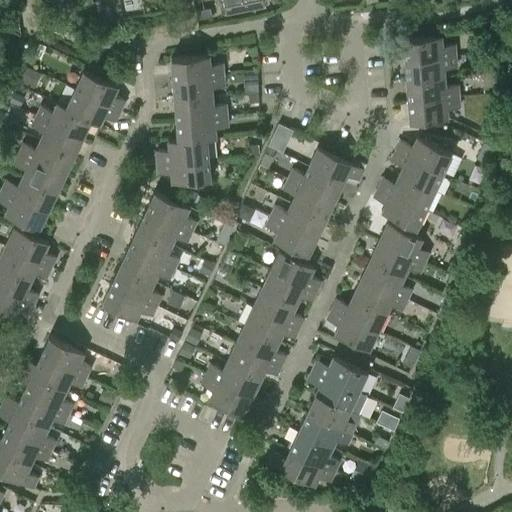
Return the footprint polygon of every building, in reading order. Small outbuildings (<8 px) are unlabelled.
[(263,3),(262,0),(222,0),(225,10),(263,3)] [(210,7),(195,10),(197,19),(211,16),(210,7)] [(403,38),(404,59),(455,55),(454,44),(441,45),(440,35),(403,38)] [(496,63),(495,53),(482,53),(482,64),(496,63)] [(172,78),(223,74),(222,63),(209,64),(208,54),(170,57),(172,78)] [(456,66),(455,55),(404,59),(406,79),(443,76),(443,67),(456,66)] [(20,84),(34,91),(41,76),(27,69),(20,84)] [(83,69),(74,88),(120,110),(125,99),(113,94),(117,85),(83,69)] [(224,85),(223,74),(172,78),(174,98),(211,95),(211,86),(224,85)] [(407,100),(458,95),(457,84),(444,85),(443,76),(406,79),(407,100)] [(115,120),(120,110),(74,88),(65,105),(65,106),(90,118),(90,119),(99,123),(103,114),(115,120)] [(257,101),(257,91),(248,92),(248,101),(257,101)] [(21,107),(26,97),(15,92),(11,102),(21,107)] [(211,95),(174,98),(175,119),(226,115),(225,103),(212,105),(211,95)] [(459,107),(458,95),(407,100),(409,121),(447,118),(446,108),(459,107)] [(82,137),(90,119),(90,118),(65,106),(65,105),(57,101),(52,111),(41,105),(36,115),(82,137)] [(82,137),(36,115),(31,125),(43,131),(39,139),(73,155),(82,137)] [(227,126),(226,115),(175,119),(177,138),(177,139),(205,137),(205,138),(215,137),(214,127),(227,126)] [(400,139),(395,149),(441,171),(450,152),(416,136),(412,145),(400,139)] [(207,157),(205,138),(205,137),(177,139),(177,138),(167,139),(168,149),(155,150),(156,161),(207,157)] [(64,174),(73,155),(39,139),(35,147),(23,142),(18,152),(64,174)] [(499,149),(484,142),(477,157),(492,164),(499,149)] [(249,153),(258,152),(257,144),(249,144),(249,153)] [(317,146),(308,165),(342,181),(346,173),(358,179),(363,168),(317,146)] [(274,149),(269,147),(266,153),(271,155),(274,149)] [(399,173),(432,189),(441,171),(395,149),(391,159),(402,165),(399,173)] [(55,192),(64,174),(18,152),(14,162),(25,168),(22,176),(55,192)] [(209,178),(207,157),(156,161),(157,173),(170,171),(171,181),(209,178)] [(333,200),(342,181),(308,165),(304,173),(292,168),(288,178),(333,200)] [(378,186),(424,208),(432,189),(399,173),(395,182),(383,176),(378,186)] [(1,189),(47,211),(55,192),(22,176),(18,184),(6,179),(1,189)] [(333,200),(288,178),(283,188),(295,194),(291,202),(325,218),(333,200)] [(424,208),(378,186),(373,196),(385,202),(381,211),(415,227),(424,208)] [(38,230),(47,211),(1,189),(0,190),(0,200),(9,203),(5,213),(38,230)] [(154,190),(145,209),(191,231),(196,220),(184,215),(188,206),(154,190)] [(325,218),(291,202),(287,210),(275,205),(270,215),(316,236),(325,218)] [(253,208),(242,203),(236,214),(247,219),(253,208)] [(145,209),(136,227),(170,243),(174,235),(186,241),(191,231),(145,209)] [(316,236),(270,215),(265,225),(277,230),(273,240),(307,256),(316,236)] [(387,221),(378,240),(424,261),(429,251),(417,246),(421,237),(387,221)] [(14,225),(5,244),(50,266),(55,256),(43,250),(48,241),(14,225)] [(128,246),(174,268),(178,257),(167,252),(170,243),(136,227),(128,246)] [(461,228),(457,237),(465,241),(469,232),(466,230),(461,228)] [(223,245),(228,234),(220,230),(215,241),(223,245)] [(247,234),(238,230),(231,243),(241,248),(247,234)] [(369,258),(403,274),(407,266),(419,272),(424,261),(378,240),(369,258)] [(46,276),(50,266),(5,244),(0,254),(0,264),(30,279),(34,271),(46,276)] [(169,278),(174,268),(128,246),(119,264),(153,280),(157,272),(169,278)] [(279,249),(270,268),(316,290),(321,280),(309,274),(313,265),(279,249)] [(469,260),(457,254),(448,273),(460,279),(469,260)] [(361,277),(406,298),(411,288),(399,283),(403,274),(369,258),(361,277)] [(199,271),(209,275),(213,265),(204,260),(199,271)] [(26,287),(30,279),(0,264),(0,287),(33,303),(38,293),(26,287)] [(110,283),(156,304),(161,294),(149,289),(153,280),(119,264),(110,283)] [(311,300),(316,290),(270,268),(261,287),(295,303),(299,295),(311,300)] [(447,281),(455,285),(458,279),(450,275),(447,281)] [(352,295),(386,311),(390,303),(401,309),(406,298),(361,277),(352,295)] [(151,315),(156,304),(110,283),(101,302),(135,318),(140,309),(151,315)] [(28,313),(33,303),(0,287),(0,310),(12,316),(16,307),(28,313)] [(291,311),(295,303),(261,287),(253,305),(299,327),(303,317),(291,311)] [(331,308),(377,330),(386,311),(352,295),(348,303),(336,298),(331,308)] [(294,337),(299,327),(253,305),(244,324),(278,340),(282,331),(294,337)] [(368,349),(377,330),(331,308),(327,318),(338,324),(334,333),(368,349)] [(274,348),(278,340),(244,324),(235,342),(281,364),(286,354),(274,348)] [(172,328),(168,337),(177,341),(181,332),(172,328)] [(185,339),(195,344),(200,333),(190,328),(185,339)] [(49,335),(40,354),(86,376),(90,366),(79,360),(83,351),(49,335)] [(188,357),(193,347),(184,342),(179,352),(188,357)] [(276,374),(281,364),(235,342),(226,361),(260,377),(264,368),(276,374)] [(24,357),(19,367),(65,388),(69,380),(81,386),(86,376),(40,354),(36,362),(24,357)] [(312,369),(357,391),(366,371),(333,355),(328,364),(316,359),(312,369)] [(411,368),(414,362),(413,361),(405,357),(402,364),(410,368),(411,368)] [(185,364),(175,359),(172,366),(181,371),(185,364)] [(251,395),(260,377),(226,361),(222,369),(211,363),(206,373),(251,395)] [(61,397),(65,388),(19,367),(14,377),(26,383),(22,391),(68,413),(73,402),(61,397)] [(357,391),(312,369),(307,379),(319,385),(315,393),(349,409),(357,391)] [(242,414),(251,395),(206,373),(201,384),(213,389),(208,398),(242,414)] [(102,389),(98,399),(108,404),(113,394),(102,389)] [(6,393),(2,403),(47,425),(51,417),(63,423),(68,413),(22,391),(18,399),(6,393)] [(306,411),(352,433),(356,423),(345,417),(349,409),(315,393),(306,411)] [(403,408),(408,398),(399,393),(394,404),(403,408)] [(43,433),(47,425),(2,403),(0,406),(0,415),(9,419),(5,428),(50,449),(55,439),(43,433)] [(297,430),(331,446),(335,438),(347,443),(352,433),(306,411),(297,430)] [(388,417),(384,425),(392,429),(396,421),(388,417)] [(0,435),(0,447),(30,462),(34,454),(46,459),(50,449),(5,428),(1,436),(0,435)] [(289,448),(334,470),(339,460),(327,454),(331,446),(297,430),(289,448)] [(373,442),(384,447),(387,441),(376,435),(373,442)] [(30,462),(0,447),(0,471),(32,487),(38,476),(26,470),(30,462)] [(334,470),(289,448),(285,456),(273,451),(267,462),(313,483),(318,474),(329,480),(334,470)] [(377,469),(367,464),(359,481),(369,486),(377,469)]
